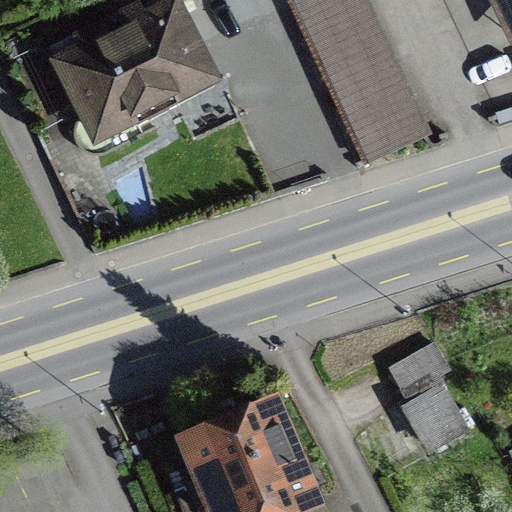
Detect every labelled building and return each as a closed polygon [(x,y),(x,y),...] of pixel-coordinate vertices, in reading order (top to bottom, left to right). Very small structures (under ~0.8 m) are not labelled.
[(359,0),(288,0),(368,171),(427,144),(359,0)] [(511,0),(485,0),(494,17),(511,8),(511,0)] [(174,11),(50,72),(92,157),(216,97),(174,11)] [(437,347),(391,370),(431,451),(461,436),(433,380),(449,372),(437,347)] [(313,511),(318,510),(271,401),(173,443),(202,511),(313,511)]
